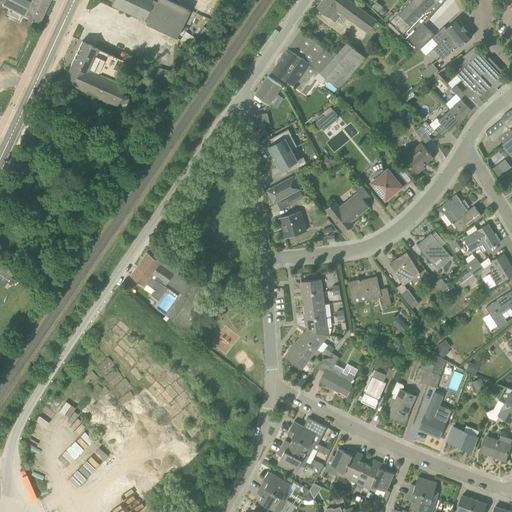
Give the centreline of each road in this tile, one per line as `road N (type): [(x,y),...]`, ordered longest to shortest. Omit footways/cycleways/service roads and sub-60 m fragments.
road 1 (unclassified): [(7,497),(8,458),(23,418),(232,105)]
road 2 (residential): [(511,493),(409,454),(272,386)]
road 3 (residential): [(262,259),(350,252),(379,241),(427,201),(465,148)]
road 4 (secondary): [(0,155),(72,0)]
road 5 (residential): [(262,259),(248,116),(232,105)]
road 6 (residential): [(224,511),(253,459),(272,386)]
road 7 (residential): [(232,105),(306,0)]
road 8 (residential): [(272,386),(262,259)]
